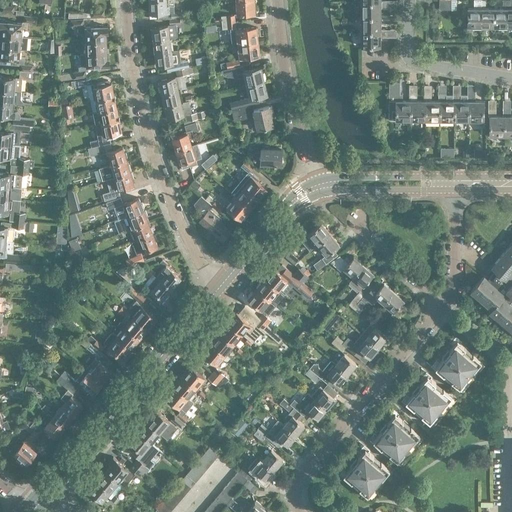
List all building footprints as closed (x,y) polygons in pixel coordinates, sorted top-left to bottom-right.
[(168,0),(149,0),(150,13),(171,12),(171,18),(179,17),(185,17),(185,11),(175,11),(174,5),(168,5),(168,0)] [(253,0),(236,0),(236,7),(234,7),(235,14),(254,12),(253,0)] [(360,2),(360,16),(380,16),(380,15),(380,5),(386,5),(386,0),(380,0),(380,2),(360,2)] [(439,0),(439,9),(451,9),(451,0),(439,0)] [(474,0),(474,8),(467,8),(467,26),(472,26),(472,28),(480,28),(480,0),(474,0)] [(485,0),(480,0),(480,28),(489,28),(489,26),(493,26),(494,8),(486,8),(485,0)] [(501,0),(502,8),(494,8),(493,26),(498,26),(498,29),(507,29),(506,0),(501,0)] [(0,32),(1,33),(1,34),(23,35),(23,29),(21,29),(21,28),(27,28),(27,21),(36,22),(37,16),(24,15),(23,20),(21,22),(0,20),(0,32)] [(360,16),(360,31),(380,31),(380,20),(386,20),(386,15),(380,15),(380,16),(360,16)] [(152,26),(154,40),(172,37),(171,29),(174,28),(174,24),(180,23),(179,17),(171,18),(169,19),(169,24),(152,26)] [(84,24),(84,18),(70,19),(71,25),(80,25),(80,32),(85,32),(86,40),(106,39),(106,38),(108,38),(107,26),(85,26),(84,24)] [(236,36),(237,43),(257,41),(255,27),(236,29),(236,36)] [(380,31),(360,31),(360,46),(380,46),(380,34),(386,34),(386,29),(380,29),(380,31)] [(1,34),(0,41),(0,46),(19,48),(20,47),(22,48),(22,42),(20,41),(20,40),(25,41),(26,36),(23,35),(1,34)] [(172,37),(154,40),(155,52),(174,50),(172,37)] [(106,39),(86,40),(86,48),(81,48),(81,53),(86,53),(106,52),(106,39)] [(257,41),(237,43),(238,51),(239,60),(252,58),(252,57),(251,55),(259,54),(257,41)] [(19,48),(0,46),(0,60),(18,62),(20,63),(19,70),(20,70),(32,71),(33,64),(24,63),(24,56),(21,56),(22,50),(19,50),(19,48)] [(174,50),(155,52),(156,65),(173,63),(172,55),(174,54),(174,50)] [(82,70),(73,71),(73,72),(56,75),(57,81),(74,78),(86,76),(85,69),(87,66),(109,65),(108,52),(106,52),(86,53),(87,61),(81,61),(82,70)] [(238,59),(220,63),(221,70),(240,65),(238,59)] [(175,63),(176,69),(187,67),(186,60),(175,63)] [(242,65),(240,65),(221,70),(223,73),(225,75),(228,76),(245,78),(246,84),(264,80),(261,66),(244,70),(242,65)] [(159,80),(162,93),(179,89),(187,87),(184,75),(189,73),(187,67),(176,69),(177,76),(159,80)] [(0,75),(0,88),(21,90),(22,78),(32,79),(33,71),(32,71),(20,70),(19,77),(0,75)] [(90,78),(70,81),(72,87),(87,85),(90,99),(114,94),(112,83),(106,84),(105,80),(97,82),(98,83),(93,84),(93,83),(91,84),(90,78)] [(264,80),(246,84),(249,98),(252,97),(252,98),(265,95),(264,94),(267,94),(264,80)] [(394,82),(388,82),(389,101),(394,101),(395,102),(395,119),(409,120),(410,100),(409,100),(399,100),(399,94),(399,85),(394,85),(394,82)] [(467,100),(468,100),(468,120),(483,120),(483,100),(472,100),(472,95),(474,95),(474,85),(467,85),(467,100)] [(0,101),(13,102),(23,103),(23,101),(21,99),(21,90),(0,88),(0,101)] [(179,89),(162,93),(165,105),(181,102),(179,89)] [(114,94),(90,99),(93,111),(116,106),(114,94)] [(409,94),(409,100),(410,100),(410,120),(424,120),(424,100),(423,100),(414,100),(414,94),(409,94)] [(424,100),(424,120),(439,120),(439,100),(438,100),(428,100),(428,94),(423,94),(423,100),(424,100)] [(439,100),(439,120),(453,120),(453,100),(453,95),(445,95),(445,97),(443,97),(443,94),(438,94),(438,100),(439,100)] [(453,95),(453,100),(453,120),(468,120),(468,100),(467,100),(457,100),(457,94),(453,95)] [(248,98),(230,102),(231,109),(249,105),(248,98)] [(189,100),(181,102),(165,105),(167,118),(192,113),(189,100)] [(13,102),(0,101),(0,114),(14,116),(13,124),(30,125),(33,125),(34,117),(20,116),(20,114),(17,111),(13,110),(13,102)] [(71,104),(61,106),(63,117),(73,115),(71,104)] [(252,104),(249,105),(231,109),(234,118),(251,114),(252,112),(254,111),(257,129),(273,125),(272,117),(274,116),(272,105),(254,109),(253,109),(251,110),(250,105),(252,104)] [(116,106),(93,111),(95,123),(101,122),(119,118),(116,106)] [(186,115),(187,121),(198,118),(206,116),(205,110),(197,112),(186,115)] [(489,135),(504,135),(504,117),(502,117),(493,117),(493,111),(488,111),(488,118),(489,118),(489,135)] [(504,135),(511,135),(511,117),(508,117),(508,111),(502,111),(502,117),(504,117),(504,135)] [(90,140),(91,146),(104,143),(102,138),(109,136),(109,137),(116,136),(115,132),(122,131),(119,118),(101,122),(103,130),(97,131),(98,138),(90,140)] [(173,137),(176,149),(192,145),(190,138),(194,136),(193,132),(199,130),(197,122),(185,125),(187,133),(173,137)] [(0,142),(19,144),(20,132),(29,133),(30,125),(13,124),(10,124),(10,131),(0,129),(0,142)] [(19,144),(0,142),(0,155),(11,157),(11,164),(19,164),(29,165),(34,166),(34,159),(30,159),(30,158),(20,158),(21,144),(19,144)] [(104,143),(91,146),(88,147),(90,155),(99,152),(101,158),(107,158),(109,164),(127,159),(123,146),(106,151),(104,143)] [(192,145),(176,149),(181,163),(183,168),(190,166),(188,160),(196,158),(192,145)] [(262,152),(248,151),(248,160),(258,169),(264,162),(281,163),(282,148),(262,147),(262,152)] [(453,147),(440,147),(440,156),(453,156),(453,147)] [(202,163),(205,167),(206,168),(217,158),(213,153),(202,163)] [(127,159),(109,164),(113,177),(130,172),(127,159)] [(245,160),(241,165),(248,171),(249,170),(250,171),(253,166),(245,160)] [(29,165),(19,164),(18,173),(21,173),(28,174),(29,165)] [(248,171),(239,182),(257,197),(266,187),(257,179),(258,178),(250,171),(249,170),(248,171)] [(0,171),(0,184),(9,185),(20,186),(21,173),(18,173),(0,171)] [(110,190),(97,194),(99,201),(120,195),(118,189),(134,184),(130,172),(113,177),(107,178),(110,190)] [(197,190),(200,184),(194,180),(191,186),(197,190)] [(239,182),(231,192),(234,194),(235,196),(249,208),(257,197),(239,182)] [(0,197),(8,198),(11,198),(12,192),(9,192),(9,185),(0,184),(0,197)] [(76,188),(68,188),(70,209),(77,209),(76,188)] [(235,196),(234,194),(230,198),(232,200),(226,207),(233,213),(234,212),(240,217),(249,208),(235,196)] [(201,195),(194,203),(198,211),(205,208),(208,211),(200,220),(223,240),(231,231),(215,216),(216,214),(210,208),(213,205),(201,195)] [(213,205),(219,211),(223,206),(215,199),(214,200),(209,195),(205,199),(213,205)] [(8,198),(0,197),(0,210),(11,211),(11,205),(8,205),(8,198)] [(122,203),(127,216),(144,209),(139,197),(122,203)] [(117,198),(106,202),(108,208),(120,204),(117,198)] [(144,209),(127,216),(115,220),(120,233),(131,228),(148,221),(144,209)] [(14,211),(13,220),(25,221),(25,212),(14,211)] [(0,238),(13,240),(14,226),(25,227),(25,230),(33,231),(33,222),(25,222),(25,221),(13,220),(13,222),(1,221),(1,225),(0,224),(0,238)] [(148,221),(131,228),(136,239),(153,233),(148,221)] [(312,240),(316,245),(330,233),(321,222),(308,232),(314,239),(312,240)] [(65,242),(66,225),(57,224),(57,241),(65,242)] [(153,233),(136,239),(141,252),(158,246),(153,233)] [(330,233),(316,245),(320,249),(321,248),(326,254),(313,263),(317,268),(337,254),(333,248),(339,243),(330,233)] [(13,240),(0,238),(0,253),(5,254),(4,260),(22,261),(23,254),(13,253),(14,241),(12,241),(13,240)] [(487,278),(483,275),(470,291),(491,309),(489,311),(511,331),(511,242),(491,267),(494,270),(487,278)] [(285,256),(295,263),(299,259),(290,251),(285,256)] [(141,254),(130,258),(132,264),(137,262),(144,260),(141,254)] [(348,262),(340,254),(330,261),(336,266),(337,266),(341,270),(344,267),(354,276),(364,264),(354,256),(348,262)] [(137,262),(137,263),(138,266),(144,264),(145,266),(156,261),(154,256),(144,260),(137,262)] [(162,268),(156,275),(172,288),(181,277),(168,266),(169,265),(162,259),(158,264),(162,268)] [(352,299),(357,303),(371,287),(366,282),(373,273),(364,264),(354,276),(349,281),(359,291),(352,299)] [(273,267),(265,277),(285,294),(293,284),(308,297),(313,290),(286,268),(281,274),(273,267)] [(299,267),(295,273),(304,280),(308,275),(299,267)] [(138,281),(122,268),(116,270),(134,285),(138,281)] [(153,279),(146,287),(155,295),(160,299),(162,297),(163,298),(172,288),(156,275),(156,274),(153,279)] [(256,287),(272,300),(276,304),(285,294),(265,277),(256,287)] [(375,282),(371,287),(357,303),(362,307),(368,300),(372,303),(377,297),(384,303),(394,291),(384,282),(380,286),(375,282)] [(272,300),(256,287),(248,297),(255,303),(254,305),(261,311),(267,303),(269,305),(272,300)] [(133,295),(142,303),(146,298),(137,291),(133,295)] [(394,291),(384,303),(393,311),(391,314),(396,318),(405,308),(400,304),(404,300),(394,291)] [(352,299),(348,303),(359,313),(363,308),(362,307),(357,303),(352,299)] [(148,327),(157,317),(136,300),(128,310),(133,314),(134,315),(148,327)] [(133,314),(122,306),(118,310),(123,314),(126,315),(126,316),(121,321),(124,324),(140,337),(148,327),(134,315),(133,314)] [(339,315),(332,309),(319,323),(327,330),(339,315)] [(236,312),(227,322),(241,334),(247,328),(249,330),(252,326),(236,312)] [(263,313),(259,318),(268,325),(271,320),(263,313)] [(120,321),(115,317),(112,321),(117,325),(120,321)] [(259,318),(255,322),(264,330),(268,325),(259,318)] [(227,322),(219,332),(233,344),(238,338),(240,339),(243,335),(241,334),(227,322)] [(370,323),(361,333),(378,347),(386,337),(370,323)] [(122,330),(117,335),(131,347),(140,337),(124,324),(120,328),(122,330)] [(280,343),(284,338),(272,328),(268,333),(280,343)] [(58,337),(52,332),(48,337),(54,342),(58,337)] [(104,341),(108,345),(107,347),(114,353),(115,351),(123,357),(131,347),(117,335),(116,334),(113,332),(104,341)] [(219,332),(211,342),(229,358),(230,357),(226,353),(230,348),(231,349),(234,345),(233,344),(219,332)] [(337,335),(335,337),(346,346),(358,357),(363,352),(371,358),(375,353),(374,352),(378,347),(361,333),(354,342),(347,337),(344,341),(337,335)] [(91,334),(87,339),(100,351),(104,346),(91,334)] [(90,371),(102,381),(112,370),(104,364),(109,358),(100,351),(87,339),(84,337),(80,341),(97,356),(86,368),(90,371)] [(345,346),(335,337),(331,342),(342,351),(345,346)] [(252,342),(247,338),(244,342),(249,346),(252,342)] [(459,387),(467,379),(472,376),(474,378),(474,377),(473,376),(473,375),(474,374),(474,372),(474,371),(474,370),(481,362),(473,354),(472,355),(465,348),(457,341),(449,351),(450,352),(445,358),(443,357),(435,367),(443,374),(444,373),(451,380),(459,387)] [(229,358),(211,342),(202,352),(209,358),(208,359),(215,365),(221,358),(222,359),(223,358),(227,361),(229,358)] [(243,353),(238,348),(235,352),(240,356),(243,353)] [(344,353),(335,363),(347,373),(356,364),(344,353)] [(314,362),(309,367),(320,377),(326,382),(330,377),(338,384),(347,373),(335,363),(331,360),(322,370),(318,366),(318,362),(314,363),(314,362)] [(190,365),(181,375),(195,387),(201,381),(203,384),(207,379),(204,377),(206,375),(203,372),(201,374),(190,365)] [(320,377),(309,367),(305,372),(316,381),(320,377)] [(93,392),(102,381),(90,371),(86,368),(76,380),(64,370),(60,375),(76,389),(82,383),(93,392)] [(216,368),(212,373),(224,384),(228,379),(216,368)] [(212,373),(208,377),(220,388),(224,384),(212,373)] [(76,389),(60,375),(57,379),(67,389),(61,396),(66,400),(61,406),(73,416),(83,404),(71,395),(76,389)] [(181,375),(173,385),(187,397),(192,391),(194,393),(198,389),(195,387),(181,375)] [(430,422),(437,414),(442,411),(444,413),(444,412),(443,411),(444,405),(452,397),(443,389),(443,390),(435,383),(436,383),(427,376),(419,386),(420,387),(415,393),(413,392),(405,402),(414,409),(414,408),(421,415),(430,422)] [(187,397),(173,385),(165,395),(171,401),(170,403),(177,409),(183,401),(186,403),(189,399),(187,397)] [(323,388),(314,398),(326,408),(335,398),(323,388)] [(287,393),(283,398),(294,407),(298,402),(287,393)] [(283,398),(279,403),(290,412),(285,417),(285,419),(286,420),(287,421),(284,425),(296,435),(304,425),(298,419),(301,416),(292,409),(294,407),(283,398)] [(326,408),(314,398),(306,408),(318,418),(326,408)] [(44,404),(42,407),(64,426),(69,421),(71,423),(74,418),(72,417),(73,416),(61,406),(54,414),(48,409),(49,408),(44,404)] [(47,413),(38,423),(55,437),(64,426),(42,407),(41,408),(47,413)] [(151,416),(146,421),(161,434),(166,427),(165,426),(169,420),(154,407),(149,413),(151,416)] [(188,417),(180,411),(176,415),(184,422),(188,417)] [(0,412),(0,433),(11,430),(7,420),(3,421),(0,412)] [(170,419),(182,428),(186,423),(184,422),(176,415),(174,414),(170,419)] [(397,460),(404,452),(406,452),(407,452),(408,451),(409,450),(410,449),(411,451),(412,450),(410,449),(412,443),(419,435),(411,427),(410,428),(403,422),(403,421),(395,414),(386,424),(388,425),(383,431),(381,430),(373,440),(381,447),(382,446),(389,453),(397,460)] [(236,420),(230,415),(222,425),(227,430),(236,420)] [(146,421),(138,431),(151,442),(156,437),(157,438),(161,434),(146,421)] [(32,422),(29,426),(34,429),(33,430),(38,434),(42,429),(32,422)] [(261,424),(257,429),(268,438),(272,433),(261,424)] [(296,435),(284,425),(275,435),(287,445),(296,435)] [(268,438),(257,429),(253,434),(264,443),(268,438)] [(38,434),(33,430),(14,453),(26,463),(39,447),(32,441),(38,434)] [(151,442),(138,431),(126,446),(138,457),(147,446),(149,448),(152,444),(151,442)] [(209,446),(205,451),(215,459),(219,454),(209,446)] [(271,449),(263,459),(275,470),(283,460),(271,449)] [(367,495),(374,487),(376,487),(377,487),(378,486),(379,485),(380,484),(382,486),(382,485),(380,484),(382,478),(389,470),(381,462),(381,463),(373,457),(373,456),(365,449),(357,459),(358,460),(353,466),(351,465),(343,475),(351,482),(352,482),(359,488),(367,495)] [(205,451),(201,455),(211,463),(215,459),(205,451)] [(201,455),(198,460),(207,468),(211,463),(201,455)] [(196,462),(189,456),(185,461),(192,467),(194,465),(196,462)] [(258,456),(248,468),(258,477),(260,474),(266,480),(275,470),(263,459),(258,456)] [(128,469),(113,457),(108,463),(110,464),(105,470),(122,484),(126,488),(137,474),(143,479),(147,475),(133,463),(128,469)] [(137,458),(133,463),(147,475),(151,470),(137,458)] [(196,462),(194,465),(203,472),(207,468),(198,460),(196,462)] [(194,465),(192,467),(190,469),(200,477),(203,472),(194,465)] [(243,466),(239,471),(247,478),(248,478),(250,480),(254,475),(243,466)] [(190,469),(186,474),(196,481),(200,477),(190,469)] [(105,470),(96,480),(113,495),(122,484),(105,470)] [(238,471),(234,475),(244,483),(247,478),(239,471),(239,472),(238,471)] [(186,474),(182,478),(192,486),(196,481),(186,474)] [(234,475),(230,480),(240,488),(243,483),(244,483),(234,475)] [(182,478),(178,483),(188,490),(192,486),(182,478)] [(247,478),(244,483),(243,483),(254,493),(258,487),(250,480),(248,478),(247,478)] [(119,499),(113,495),(96,480),(86,493),(93,499),(95,497),(101,502),(105,496),(107,497),(108,496),(116,503),(119,499)] [(230,480),(227,484),(236,492),(240,488),(230,480)] [(178,483),(175,487),(184,495),(188,490),(178,483)] [(227,484),(223,489),(232,497),(236,492),(227,484)] [(175,487),(171,492),(180,500),(184,495),(175,487)] [(223,489),(219,493),(228,501),(232,497),(223,489)] [(171,492),(167,496),(176,504),(180,500),(171,492)] [(219,493),(215,498),(224,506),(228,501),(219,493)] [(167,496),(163,501),(173,509),(176,504),(167,496)] [(215,498),(211,502),(220,510),(224,506),(215,498)] [(237,511),(262,511),(265,509),(260,505),(261,504),(256,500),(255,501),(251,505),(246,501),(237,511)] [(163,501),(159,505),(167,511),(169,511),(173,509),(163,501)] [(211,502),(207,507),(213,511),(219,511),(220,510),(211,502)]
